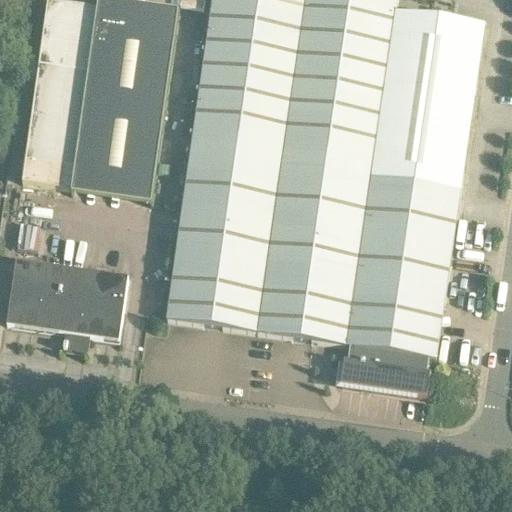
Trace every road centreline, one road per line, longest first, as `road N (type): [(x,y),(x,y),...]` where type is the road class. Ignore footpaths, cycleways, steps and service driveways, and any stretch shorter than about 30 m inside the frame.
road 1 (residential): [(488,457),(0,384)]
road 2 (residential): [(488,457),(511,290)]
